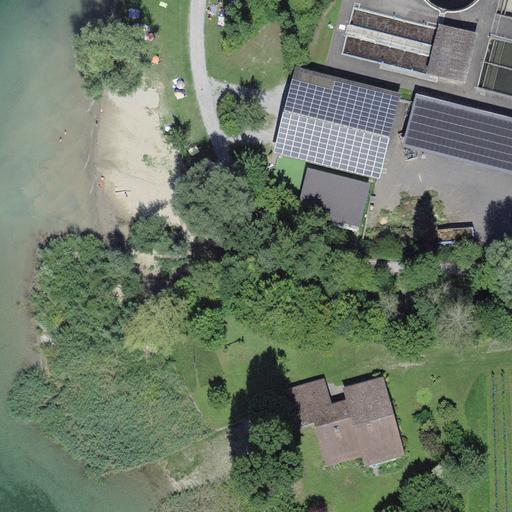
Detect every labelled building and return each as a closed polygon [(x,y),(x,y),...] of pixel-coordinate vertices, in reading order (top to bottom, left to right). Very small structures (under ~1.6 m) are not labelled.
[(479,34),(441,24),(440,30),(435,46),(433,58),(429,75),(466,84),(479,34)] [(402,97),(297,72),(276,159),(382,184),(402,97)] [(511,124),(417,101),(405,153),(511,178),(511,124)] [(371,184),(310,169),(299,211),(360,227),(371,184)] [(391,380),(348,393),(351,403),(339,407),(330,377),(288,390),(303,439),(321,434),(332,473),(372,462),(375,473),(415,461),(391,380)]
